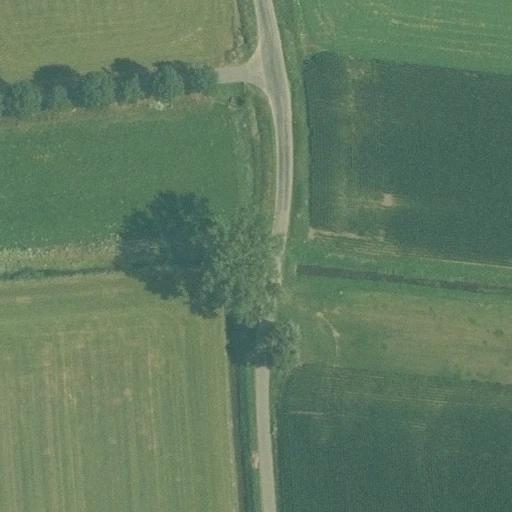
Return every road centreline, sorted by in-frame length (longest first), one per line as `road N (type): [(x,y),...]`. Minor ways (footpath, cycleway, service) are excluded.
road 1 (unclassified): [(267,511),(259,370),(284,216),(285,121),(264,0)]
road 2 (unknown): [(277,74),(0,107)]
